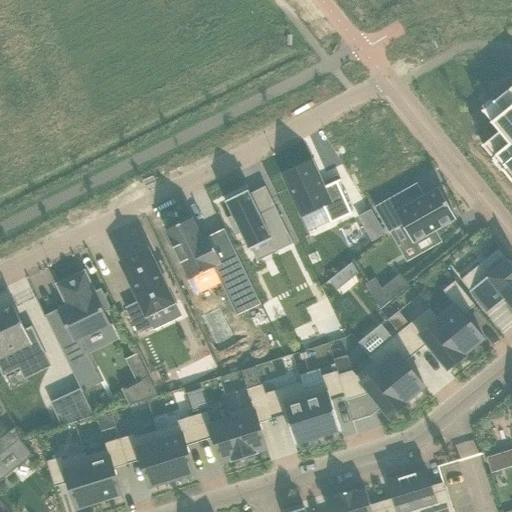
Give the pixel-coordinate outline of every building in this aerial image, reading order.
[(483,144),(482,145),(483,146),(484,146),(484,147),(493,158),(494,159),(495,159),(495,158),(494,158),(496,157),(502,151),(503,150),(504,151),(511,161),(511,163),(506,167),(504,168),(503,169),(503,168),(501,169),(503,170),(508,176),(511,181),(511,180),(511,87),(499,98),(495,101),(494,100),(493,102),(494,102),(494,103),(495,102),(495,103),(496,103),(504,112),(494,120),(493,121),(492,121),(491,121),(491,122),(492,123),(493,122),(493,124),(500,132),(485,144),(484,145),(483,144)] [(312,157),(282,172),(304,215),(325,204),(333,220),(354,209),(338,179),(342,177),(341,176),(325,184),(312,157)] [(416,184),(375,207),(389,231),(401,224),(412,243),(455,218),(438,188),(426,195),(423,196),(422,195),(422,194),(421,195),(418,196),(418,197),(417,196),(413,188),(417,186),(416,184)] [(248,190),(224,201),(231,216),(226,218),(235,236),(240,233),(248,250),(270,239),(276,252),(292,244),(274,206),(259,213),(248,190)] [(384,234),(370,209),(357,217),(371,241),(384,234)] [(192,217),(166,230),(174,247),(173,247),(180,263),(181,262),(189,279),(213,268),(236,315),(260,304),(224,229),(202,239),(192,217)] [(148,249),(120,263),(139,302),(126,308),(138,334),(151,327),(146,316),(174,303),(148,249)] [(465,276),(461,280),(469,291),(470,293),(470,292),(471,292),(486,312),(486,313),(487,314),(500,303),(498,302),(498,301),(502,298),(509,306),(511,309),(511,263),(508,259),(507,260),(506,261),(502,265),(482,281),(474,271),(473,270),(465,276)] [(67,306),(46,317),(81,390),(100,382),(79,340),(110,325),(102,308),(108,306),(100,290),(95,293),(84,271),(57,285),(67,306)] [(429,308),(428,309),(464,353),(483,338),(463,314),(474,305),(455,281),(443,291),(450,299),(453,303),(436,317),(429,308)] [(386,291),(375,301),(380,310),(393,299),(386,291)] [(13,306),(0,312),(0,370),(1,373),(44,352),(32,326),(25,329),(13,306)] [(428,309),(399,333),(415,353),(426,344),(446,369),(449,366),(451,368),(462,359),(460,357),(464,354),(463,354),(464,353),(428,309)] [(399,333),(369,356),(405,401),(409,398),(411,400),(421,391),(420,389),(424,386),(404,362),(415,353),(399,333)] [(352,371),(338,375),(346,400),(368,393),(387,416),(404,402),(405,401),(369,356),(369,357),(373,362),(356,376),(352,371)] [(301,382),(300,382),(318,438),(339,431),(339,432),(341,431),(331,400),(344,396),(345,400),(346,400),(338,375),(337,371),(322,376),(324,382),(313,386),(303,389),(301,382)] [(262,384),(261,385),(272,419),(285,415),(295,446),(297,445),(296,444),(318,438),(300,382),(265,393),(262,384)] [(252,406),(230,413),(244,458),(258,454),(258,452),(267,449),(265,442),(259,423),(272,419),(261,385),(247,389),(252,406)] [(63,399),(51,404),(61,426),(93,416),(81,390),(63,399)] [(206,412),(192,416),(199,441),(213,437),(221,464),(230,461),(231,462),(244,458),(230,413),(229,413),(231,418),(210,424),(206,412)] [(178,424),(156,431),(172,481),(195,474),(186,445),(199,441),(192,416),(177,421),(178,424)] [(15,428),(0,439),(0,455),(20,439),(15,428)] [(134,434),(119,439),(127,464),(140,460),(149,488),(172,481),(156,431),(135,438),(134,434)] [(85,453),(84,453),(99,502),(122,495),(114,468),(127,464),(119,439),(105,443),(107,450),(86,457),(85,453)] [(61,457),(46,461),(54,486),(68,482),(69,488),(76,509),(99,502),(84,453),(62,460),(61,457)] [(502,456),(490,460),(494,472),(506,469),(502,456)] [(426,470),(407,476),(418,511),(452,511),(445,487),(444,487),(433,491),(431,486),(426,470)] [(394,503),(383,506),(384,511),(418,511),(407,476),(387,481),(393,498),(394,503)] [(356,489),(345,492),(351,511),(384,511),(383,506),(372,510),(370,505),(365,489),(357,491),(356,489)] [(351,511),(345,492),(334,496),(334,498),(326,501),(329,511),(351,511)]
